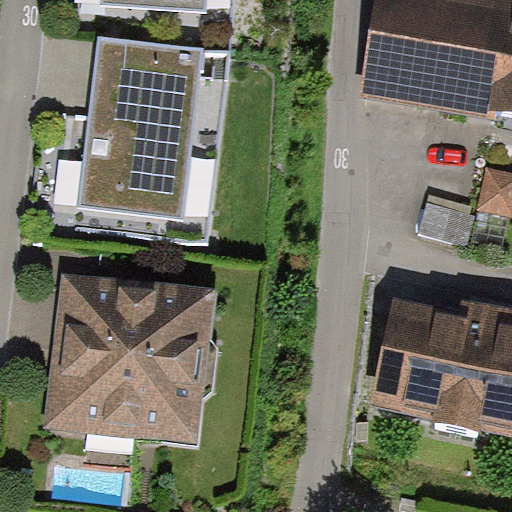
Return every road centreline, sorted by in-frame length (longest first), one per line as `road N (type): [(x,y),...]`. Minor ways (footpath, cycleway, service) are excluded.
road 1 (residential): [(355,0),(346,247),(314,511)]
road 2 (residential): [(0,225),(24,0)]
